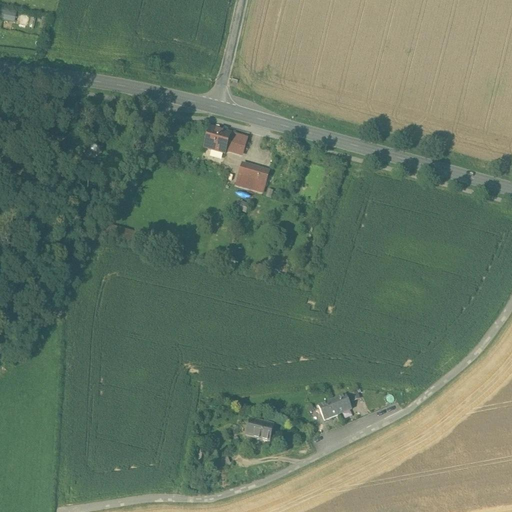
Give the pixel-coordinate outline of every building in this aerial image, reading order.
[(0,20),(16,22),(17,12),(1,10),(0,20)] [(209,128),(203,150),(225,156),(226,152),(243,157),(248,139),(209,128)] [(84,152),(82,153),(84,160),(87,158),(89,160),(92,159),(94,160),(94,159),(95,157),(98,156),(97,154),(97,152),(98,150),(96,150),(95,149),(93,147),(92,148),(90,147),(88,146),(88,148),(87,149),(84,150),(84,152)] [(236,188),(262,196),(269,172),(243,164),(236,188)] [(118,238),(134,242),(136,232),(120,228),(118,238)] [(356,391),(348,395),(352,404),(360,400),(356,391)] [(319,408),(325,421),(352,410),(346,397),(319,408)] [(246,437),(270,443),(274,426),(250,420),(246,437)]
